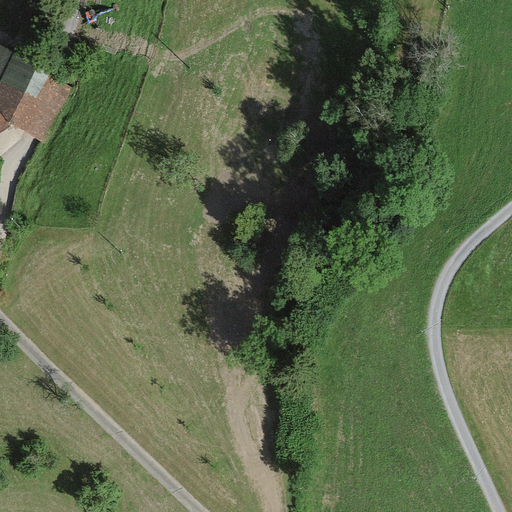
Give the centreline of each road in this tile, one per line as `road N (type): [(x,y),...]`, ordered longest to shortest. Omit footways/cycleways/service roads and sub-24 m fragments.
road 1 (track): [(504,511),(445,385),(435,334),(441,294),(465,253),(511,209)]
road 2 (track): [(0,326),(196,511)]
